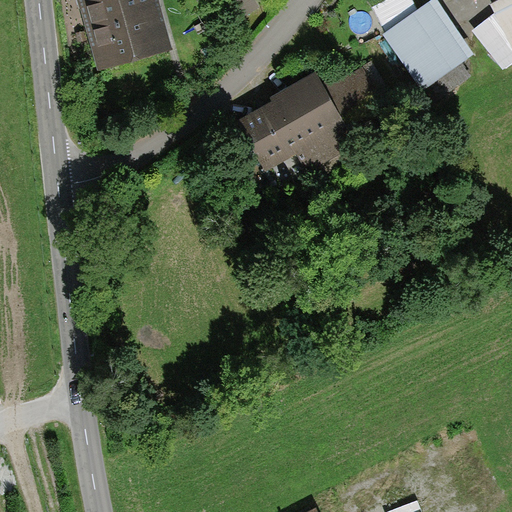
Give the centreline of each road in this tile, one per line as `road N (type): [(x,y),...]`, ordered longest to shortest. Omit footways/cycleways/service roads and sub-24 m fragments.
road 1 (tertiary): [(100,511),(56,192)]
road 2 (residential): [(56,192),(107,176),(167,137),(256,61),(307,0)]
road 3 (tertiary): [(56,192),(36,0)]
